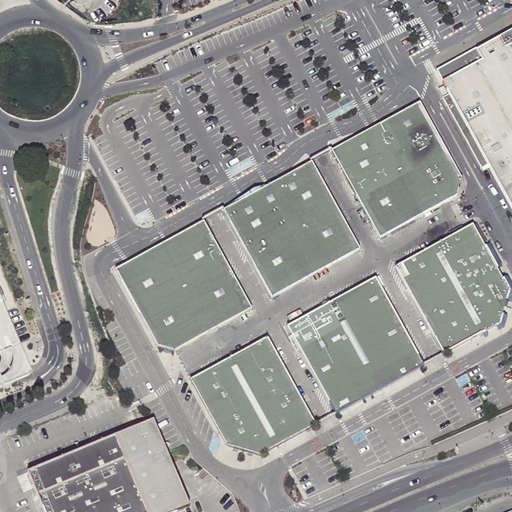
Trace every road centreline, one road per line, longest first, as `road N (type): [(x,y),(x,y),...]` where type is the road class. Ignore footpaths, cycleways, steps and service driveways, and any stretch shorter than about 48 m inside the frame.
road 1 (unclassified): [(0,424),(62,398),(84,368),(58,241),(76,136),(72,118)]
road 2 (unclassified): [(0,123),(62,354),(39,385),(0,403)]
road 3 (unclassified): [(88,94),(131,57),(273,0)]
road 4 (secondary): [(511,438),(347,511)]
road 5 (unclassified): [(244,0),(149,35),(79,37)]
